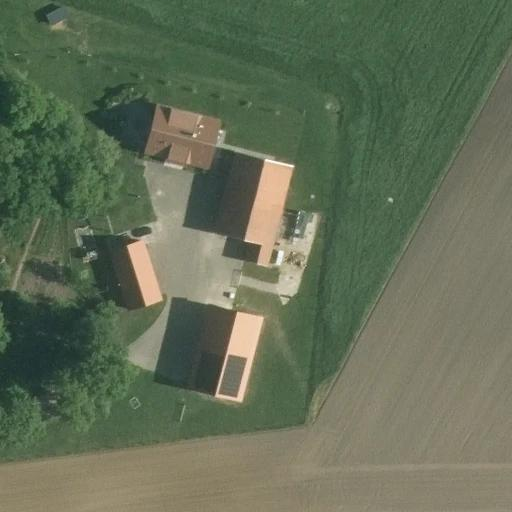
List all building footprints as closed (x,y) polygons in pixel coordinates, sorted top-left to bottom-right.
[(49,24),(68,16),(63,6),(45,14),(49,24)] [(141,117),(131,150),(200,171),(215,122),(158,104),(153,121),(141,117)] [(299,127),(239,110),(206,229),(245,239),(240,258),(262,264),(282,193),(289,195),(291,187),(283,185),(299,127)] [(138,236),(105,247),(125,307),(158,296),(138,236)] [(258,318),(208,305),(188,384),(238,397),(258,318)]
